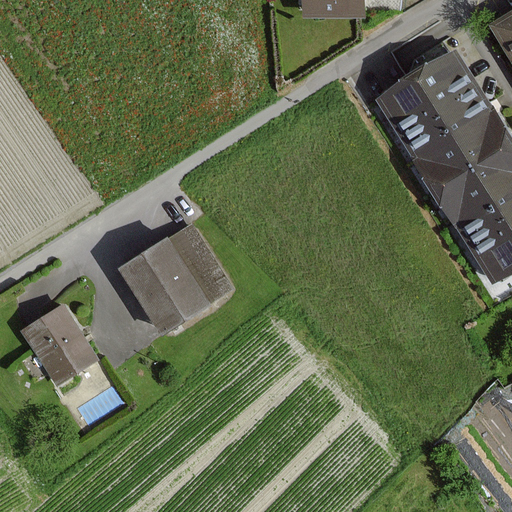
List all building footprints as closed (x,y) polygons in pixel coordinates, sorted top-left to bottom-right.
[(305,0),(305,16),(363,16),(363,0),(305,0)] [(511,19),(498,28),(511,50),(511,19)] [(454,54),(382,100),(494,278),(511,266),(511,145),(488,108),(454,54)] [(230,289),(191,227),(169,241),(123,270),(161,332),(207,303),(230,289)] [(63,307),(25,331),(56,381),(95,358),(63,307)]
